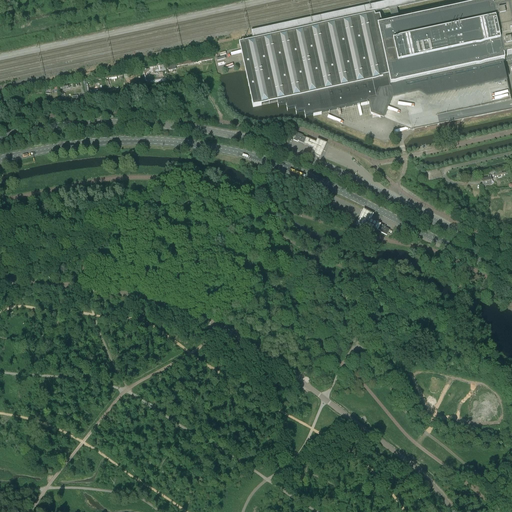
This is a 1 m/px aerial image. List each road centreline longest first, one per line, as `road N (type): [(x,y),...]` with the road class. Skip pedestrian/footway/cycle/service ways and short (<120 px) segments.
road 1 (unclassified): [(0,282),(135,297),(212,325),(270,358),(405,460),(454,511)]
road 2 (unknown): [(404,511),(359,457),(146,321),(16,304),(0,310)]
road 3 (trunk): [(0,159),(83,142),(146,140),(207,145),(307,175)]
road 4 (trunk): [(290,152),(132,123),(0,139)]
road 5 (unknown): [(186,511),(71,434),(0,413)]
road 6 (trunk): [(511,260),(373,189)]
road 7 (trunk): [(390,216),(511,277)]
